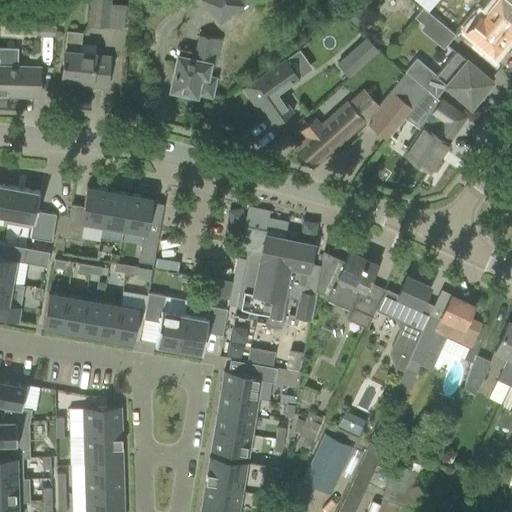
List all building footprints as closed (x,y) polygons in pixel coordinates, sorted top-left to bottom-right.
[(90,0),(89,26),(107,27),(109,0),(90,0)] [(201,0),(219,24),(242,7),(237,0),(201,0)] [(413,0),(426,11),(435,0),(413,0)] [(511,6),(504,0),(492,0),(476,19),(471,15),(460,28),(476,42),(492,55),(504,41),(501,39),(509,29),(511,31),(511,6)] [(3,33),(54,37),(56,9),(5,6),(3,33)] [(420,9),(413,18),(420,24),(427,15),(420,9)] [(357,10),(349,19),(357,26),(365,18),(357,10)] [(60,79),(90,82),(89,86),(106,87),(109,58),(94,56),(94,54),(79,53),(81,34),(66,32),(64,52),(63,52),(60,79)] [(206,76),(214,39),(197,36),(194,53),(179,50),(170,90),(195,95),(195,94),(211,97),(215,78),(206,76)] [(347,77),(365,60),(354,49),(336,65),(347,77)] [(404,71),(435,98),(445,86),(470,106),(480,95),(482,97),(490,87),(488,85),(491,81),(455,51),(435,75),(415,58),(404,71)] [(299,78),(285,59),(242,89),(257,110),(260,108),(262,111),(272,126),(292,113),(278,93),(299,78)] [(0,95),(38,97),(39,66),(0,64),(0,95)] [(390,136),(412,109),(394,94),(368,126),(385,140),(389,135),(390,136)] [(422,129),(406,153),(405,153),(404,154),(429,170),(447,144),(446,143),(465,116),(441,100),(432,114),(427,111),(418,126),(422,129)] [(363,123),(344,102),(319,125),(313,118),(299,131),(306,139),(292,150),(310,170),(363,123)] [(35,211),(39,191),(0,184),(0,217),(31,223),(29,237),(51,241),(55,214),(35,211)] [(86,187),(82,206),(70,204),(64,238),(80,240),(83,223),(101,226),(108,190),(86,187)] [(108,190),(101,226),(123,230),(129,194),(108,190)] [(123,230),(145,234),(151,198),(129,194),(123,230)] [(297,241),(313,244),(316,224),(248,207),(239,250),(246,251),(260,254),(264,234),(284,238),(285,233),(297,235),(297,241)] [(297,235),(285,233),(284,238),(264,234),(260,254),(246,251),(235,308),(279,316),(286,282),(304,285),(307,271),(308,271),(313,244),(297,241),(297,235)] [(0,281),(11,284),(15,260),(46,266),(48,252),(2,244),(0,255),(0,281)] [(350,311),(346,320),(365,328),(370,317),(371,317),(383,289),(369,283),(377,265),(347,252),(325,301),(350,311)] [(63,270),(64,261),(53,259),(52,268),(63,270)] [(77,272),(88,274),(90,265),(79,263),(77,272)] [(125,274),(126,265),(115,263),(114,272),(125,274)] [(101,267),(90,265),(88,274),(99,276),(101,267)] [(126,265),(125,274),(136,276),(137,267),(126,265)] [(398,352),(407,357),(409,358),(428,316),(418,312),(429,287),(406,276),(396,296),(384,291),(377,306),(413,322),(410,328),(411,328),(398,352)] [(0,319),(17,322),(19,307),(7,305),(11,284),(0,281),(0,319)] [(34,287),(32,299),(40,301),(42,289),(34,287)] [(284,368),(297,370),(312,293),(299,290),(284,368)] [(66,296),(48,292),(42,327),(60,330),(66,296)] [(142,319),(158,322),(154,346),(177,350),(184,314),(160,310),(163,295),(147,293),(142,319)] [(66,296),(60,330),(78,333),(84,299),(66,296)] [(469,346),(480,324),(468,318),(473,307),(449,296),(441,314),(437,321),(428,316),(409,358),(407,357),(403,368),(393,387),(405,393),(414,373),(429,342),(440,347),(446,336),(469,346)] [(78,333),(96,336),(102,302),(84,299),(78,333)] [(96,336),(114,339),(120,305),(102,302),(96,336)] [(184,314),(177,350),(201,354),(205,331),(222,333),(227,307),(209,304),(207,318),(184,314)] [(138,308),(120,305),(114,339),(132,343),(138,308)] [(236,322),(231,354),(248,357),(253,324),(236,322)] [(496,380),(509,386),(511,378),(511,324),(507,322),(494,350),(506,356),(496,380)] [(472,355),(470,363),(474,364),(462,389),(474,394),(489,361),(478,356),(477,357),(474,355),(472,355)] [(219,391),(257,397),(260,380),(274,383),(276,368),(249,363),(248,375),(223,371),(219,391)] [(511,378),(509,386),(500,407),(511,411),(511,408),(511,378)] [(1,421),(28,422),(29,421),(31,409),(20,407),(24,385),(0,380),(0,405),(4,406),(1,421)] [(254,417),(257,397),(219,391),(216,411),(254,417)] [(292,416),(294,405),(285,404),(283,415),(292,416)] [(83,436),(121,435),(120,407),(82,408),(83,436)] [(213,431),(250,437),(254,417),(216,411),(213,431)] [(62,417),(54,418),(55,438),(63,437),(62,417)] [(28,422),(1,421),(0,421),(0,445),(2,446),(2,457),(22,457),(29,457),(28,422)] [(275,439),(282,440),(284,429),(275,427),(273,438),(275,439)] [(413,427),(405,434),(413,443),(421,436),(413,427)] [(250,437),(213,431),(209,451),(247,457),(250,437)] [(321,432),(299,480),(327,493),(350,446),(321,432)] [(122,464),(121,435),(83,436),(83,465),(122,464)] [(271,450),(280,451),(282,440),(275,439),(273,438),(271,450)] [(366,447),(354,485),(366,489),(379,451),(366,447)] [(22,457),(2,457),(0,457),(0,478),(22,478),(22,457)] [(49,457),(41,457),(42,469),(50,469),(49,457)] [(204,485),(241,491),(246,463),(208,457),(204,485)] [(122,492),(122,464),(83,465),(84,493),(122,492)] [(276,479),(278,468),(269,467),(267,478),(276,479)] [(56,473),(56,493),(64,492),(64,473),(56,473)] [(28,478),(22,478),(0,478),(0,502),(17,502),(29,502),(28,478)] [(238,511),(241,491),(204,485),(199,511),(238,511)] [(51,500),(50,488),(42,488),(43,500),(51,500)] [(64,492),(56,493),(57,511),(65,511),(64,492)] [(84,493),(84,511),(122,511),(122,492),(84,493)] [(51,500),(43,500),(42,511),(50,511),(51,511),(51,500)] [(0,511),(17,511),(17,502),(0,502),(0,511)]
